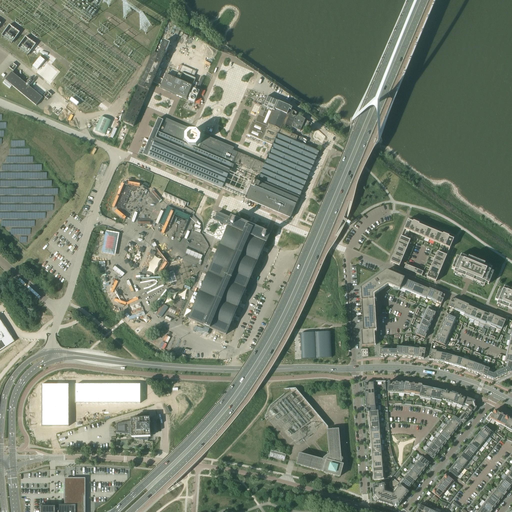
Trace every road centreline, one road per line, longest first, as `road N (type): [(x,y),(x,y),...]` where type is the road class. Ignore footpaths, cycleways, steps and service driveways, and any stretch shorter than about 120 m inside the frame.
road 1 (primary): [(411,0),(268,333),(201,428),(114,511)]
road 2 (primary): [(130,511),(210,433),(267,355),(423,0)]
road 3 (secondary): [(84,356),(198,368),(355,368)]
road 4 (unclassified): [(118,153),(60,312)]
road 5 (secondary): [(496,393),(430,371),(355,368)]
road 6 (residential): [(361,507),(355,368)]
road 7 (residential): [(490,402),(404,511)]
road 8 (residential): [(511,319),(386,266)]
road 9 (unclassified): [(118,153),(0,103)]
road 10 (unclassified): [(164,461),(39,458)]
